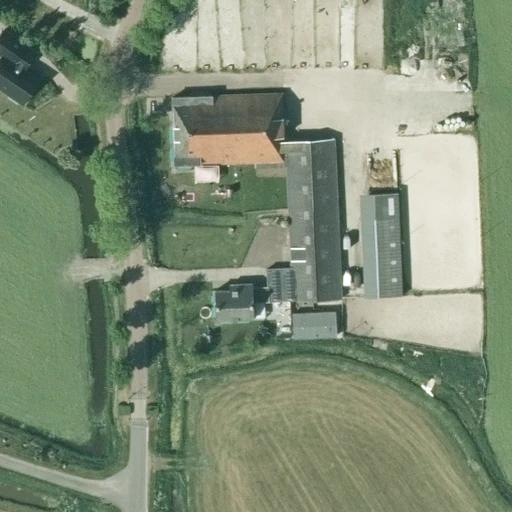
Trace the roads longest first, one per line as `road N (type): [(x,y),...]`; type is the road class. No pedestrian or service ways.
road 1 (tertiary): [(143,0),(117,72),(116,134),(135,288),(135,492)]
road 2 (unclassified): [(135,492),(85,487),(0,460)]
